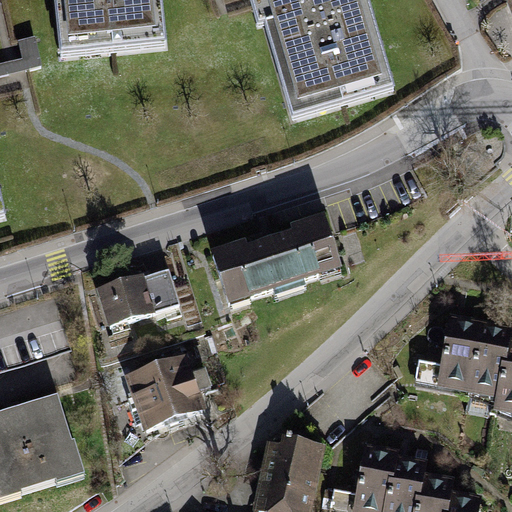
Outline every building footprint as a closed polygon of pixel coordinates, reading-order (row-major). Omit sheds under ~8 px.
[(57,0),(63,66),(169,56),(163,0),(57,0)] [(252,0),(289,128),(394,99),(365,0),(252,0)] [(219,262),(236,317),(341,285),(325,230),(219,262)] [(169,282),(105,301),(119,347),(182,328),(169,282)] [(482,332),(452,325),(437,389),(467,396),(482,332)] [(511,348),(511,339),(482,332),(467,396),(499,404),(511,348)] [(511,348),(499,404),(497,410),(511,413),(511,348)] [(198,361),(121,387),(139,441),(216,415),(198,361)] [(52,408),(0,421),(0,510),(74,490),(52,408)] [(401,460),(369,453),(356,511),(390,511),(398,473),(401,460)] [(333,511),(345,467),(294,455),(279,511),(333,511)] [(426,479),(398,473),(390,511),(418,511),(424,487),(426,479)] [(454,494),(424,487),(418,511),(450,511),(452,505),(454,494)] [(341,488),(336,511),(354,511),(358,491),(341,488)]
